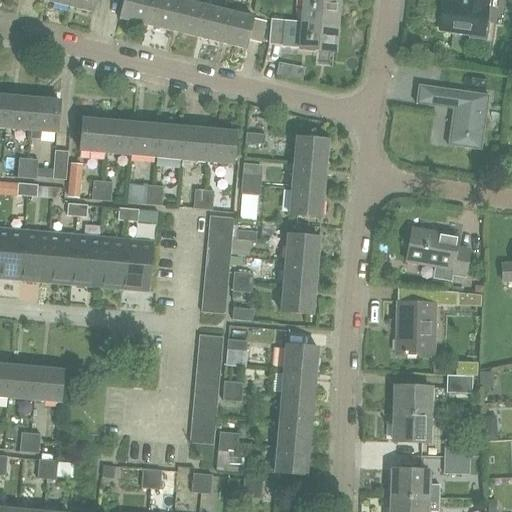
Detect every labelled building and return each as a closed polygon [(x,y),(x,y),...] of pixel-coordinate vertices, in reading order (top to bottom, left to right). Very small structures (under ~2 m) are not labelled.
[(95,0),(68,0),(67,7),(92,13),(95,0)] [(144,26),(150,0),(124,0),(119,20),(144,26)] [(150,0),(144,26),(170,32),(177,1),(174,0),(150,0)] [(303,0),(301,24),(337,27),(340,1),(329,0),(303,0)] [(444,1),(440,31),(469,35),(469,39),(487,41),(489,24),(485,23),(488,0),(458,0),(458,3),(444,1)] [(195,38),(202,7),(177,1),(170,32),(195,38)] [(195,38),(220,44),(228,13),(202,7),(195,38)] [(253,19),(228,13),(220,44),(245,50),(247,41),(261,44),(266,23),(252,20),(253,19)] [(271,20),(268,46),(282,47),(284,21),(271,20)] [(335,53),(337,27),(301,24),(299,50),(335,53)] [(454,110),(448,146),(481,151),(489,97),(419,87),(416,105),(454,110)] [(8,98),(0,97),(0,129),(6,130),(8,98)] [(34,100),(8,98),(6,130),(31,132),(34,100)] [(60,102),(34,100),(31,132),(57,134),(60,102)] [(105,154),(107,122),(82,120),(79,152),(105,154)] [(130,157),(133,125),(107,122),(105,154),(130,157)] [(156,159),(159,127),(133,125),(130,157),(156,159)] [(182,161),(184,129),(159,127),(156,159),(182,161)] [(207,163),(210,131),(184,129),(182,161),(207,163)] [(210,131),(207,163),(233,165),(236,134),(210,131)] [(265,136),(246,134),(245,144),(265,146),(265,136)] [(294,164),(326,167),(328,141),(296,138),(294,164)] [(66,181),(69,152),(55,151),(52,180),(66,181)] [(17,179),(27,179),(29,160),(19,159),(17,179)] [(29,160),(27,179),(37,180),(38,161),(29,160)] [(323,193),(326,167),(294,164),(291,190),(323,193)] [(68,198),(78,199),(81,167),(71,166),(68,198)] [(241,186),(261,188),(262,177),(242,176),(241,186)] [(91,201),(101,202),(102,183),(93,182),(91,201)] [(102,183),(101,202),(111,203),(113,183),(102,183)] [(26,197),(27,185),(18,184),(17,196),(26,197)] [(37,186),(27,185),(26,197),(36,198),(37,186)] [(152,207),(154,187),(144,186),(142,206),(152,207)] [(261,188),(241,186),(241,195),(260,197),(261,188)] [(154,187),(152,207),(162,207),(164,188),(154,187)] [(323,193),(291,190),(289,216),(321,219),(323,193)] [(193,210),(203,211),(205,192),(195,191),(193,210)] [(205,192),(203,211),(212,212),(214,192),(205,192)] [(76,218),(77,206),(67,205),(66,217),(76,218)] [(87,207),(77,206),(76,218),(86,219),(87,207)] [(128,222),(128,210),(119,209),(118,221),(128,222)] [(138,211),(128,210),(128,222),(137,223),(138,211)] [(210,217),(209,230),(233,232),(234,219),(210,217)] [(1,280),(19,281),(23,232),(0,230),(0,275),(2,276),(1,280)] [(209,230),(208,242),(232,244),(233,232),(209,230)] [(457,248),(459,238),(411,230),(405,263),(452,271),(451,277),(465,279),(470,250),(457,248)] [(257,233),(238,231),(237,241),(256,243),(257,233)] [(49,235),(23,232),(19,281),(37,283),(37,279),(45,280),(49,235)] [(53,284),(71,286),(75,237),(49,235),(45,280),(53,280),(53,284)] [(285,262),(317,265),(319,239),(287,236),(285,262)] [(101,239),(75,237),(71,286),(88,287),(89,283),(97,284),(101,239)] [(104,288),(122,290),(127,241),(101,239),(97,284),(104,285),(104,288)] [(152,244),(127,241),(122,290),(139,291),(140,288),(148,289),(152,244)] [(232,244),(208,242),(207,254),(231,256),(232,244)] [(207,254),(206,266),(230,268),(231,256),(207,254)] [(283,288),(315,291),(317,265),(285,262),(283,288)] [(511,265),(502,266),(502,283),(511,282),(511,265)] [(206,266),(204,278),(229,280),(230,268),(206,266)] [(233,284),(252,285),(253,275),(234,273),(233,284)] [(228,292),(229,280),(204,278),(203,290),(228,292)] [(252,285),(233,284),(232,293),(252,294),(252,285)] [(283,288),(281,314),(312,317),(315,291),(283,288)] [(203,290),(202,302),(227,304),(228,292),(203,290)] [(422,291),(421,306),(397,306),(396,354),(433,355),(434,308),(457,308),(457,294),(422,291)] [(226,315),(227,304),(202,302),(201,313),(226,315)] [(224,338),(199,336),(198,349),(222,351),(224,338)] [(247,342),(228,340),(227,351),(246,352),(247,342)] [(318,349),(286,346),(284,372),(316,374),(318,349)] [(198,349),(197,361),(221,363),(222,351),(198,349)] [(220,375),(221,363),(197,361),(196,373),(220,375)] [(455,362),(454,376),(477,377),(477,363),(455,362)] [(0,398),(9,399),(12,367),(0,366),(0,398)] [(34,402),(37,370),(12,367),(9,399),(34,402)] [(34,402),(60,404),(63,372),(37,370),(34,402)] [(313,400),(316,374),(284,372),(281,397),(313,400)] [(196,373),(195,385),(219,387),(220,375),(196,373)] [(473,377),(447,376),(446,394),(472,395),(473,377)] [(223,392),(243,394),(244,384),(224,383),(223,392)] [(195,385),(194,397),(218,399),(219,387),(195,385)] [(431,389),(394,387),(393,416),(430,417),(431,389)] [(243,394),(223,392),(222,402),(242,403),(243,394)] [(218,399),(194,397),(193,409),(217,411),(218,399)] [(313,400),(281,397),(279,423),(311,426),(313,400)] [(193,409),(192,421),(216,423),(217,411),(193,409)] [(429,444),(430,417),(393,416),(392,443),(429,444)] [(192,421),(191,433),(215,435),(216,423),(192,421)] [(309,451),(311,426),(279,423),(277,449),(309,451)] [(215,435),(191,433),(190,444),(214,446),(215,435)] [(219,433),(218,443),(238,445),(239,435),(219,433)] [(19,453),(30,454),(32,434),(21,434),(19,453)] [(32,434),(30,454),(39,455),(41,435),(32,434)] [(445,442),(444,459),(469,460),(470,443),(445,442)] [(238,445),(218,443),(218,453),(237,454),(238,445)] [(309,451),(277,449),(275,474),(307,477),(309,451)] [(444,475),(469,476),(469,460),(444,459),(444,475)] [(47,481),(49,461),(39,460),(37,480),(47,481)] [(49,461),(47,481),(56,482),(58,462),(49,461)] [(61,464),(61,479),(76,479),(76,464),(61,464)] [(149,490),(151,471),(142,470),(141,489),(149,490)] [(391,470),(390,499),(427,501),(428,472),(391,470)] [(162,471),(151,471),(149,490),(160,491),(162,471)] [(201,495),(203,475),(193,474),(191,494),(201,495)] [(203,475),(201,495),(211,496),(213,476),(203,475)] [(252,499),(254,480),(244,479),(242,499),(252,499)] [(263,481),(254,480),(252,499),(262,500),(263,481)] [(426,511),(427,501),(390,499),(390,511),(426,511)]
